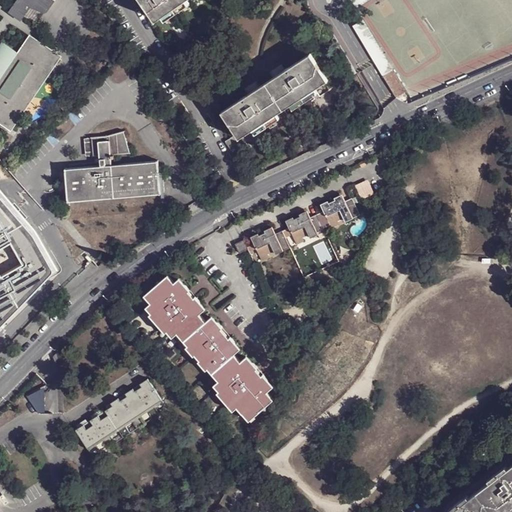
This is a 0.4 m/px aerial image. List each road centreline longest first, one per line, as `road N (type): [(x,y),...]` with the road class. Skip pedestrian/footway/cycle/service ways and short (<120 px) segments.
road 1 (primary): [(511,79),(252,511)]
road 2 (residential): [(0,391),(94,292),(137,260),(244,194),(399,122)]
road 3 (track): [(510,269),(422,258),(402,277),(369,376),(281,455)]
road 4 (track): [(281,455),(312,499),(337,510),(353,505),(454,411),(511,384)]
